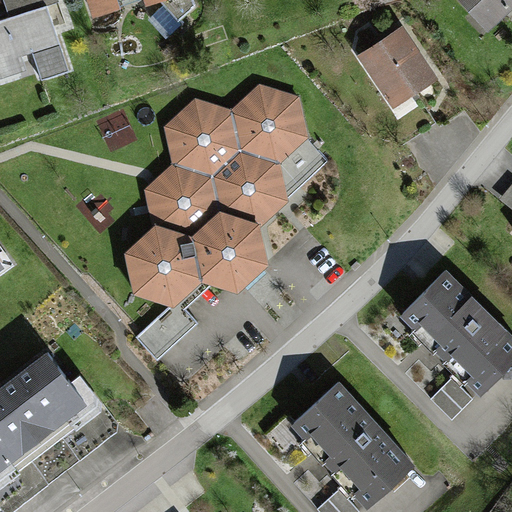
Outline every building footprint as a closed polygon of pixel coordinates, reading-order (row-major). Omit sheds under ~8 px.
[(66,0),(65,0),(12,0),(18,16),(59,3),(66,0)] [(130,0),(93,0),(99,18),(133,7),(130,0)] [(511,23),(511,0),(474,0),(505,30),(511,23)] [(18,16),(0,22),(0,77),(1,80),(23,73),(19,60),(42,52),(52,80),(82,70),(59,3),(18,16)] [(452,76),(413,24),(372,55),(411,107),(452,76)] [(303,95),(264,83),(237,109),(199,96),(170,126),(180,162),(152,188),(163,222),(129,251),(139,292),(180,303),(192,306),(222,277),(259,292),(289,264),(280,220),(301,201),(299,191),(331,160),(324,143),(315,139),(303,95)] [(511,357),(511,328),(449,269),(408,311),(485,385),(511,357)] [(192,306),(180,303),(146,335),(168,359),(205,323),(192,306)] [(89,408),(48,357),(0,394),(0,473),(2,476),(89,408)] [(416,460),(341,379),(298,418),(373,500),(416,460)]
